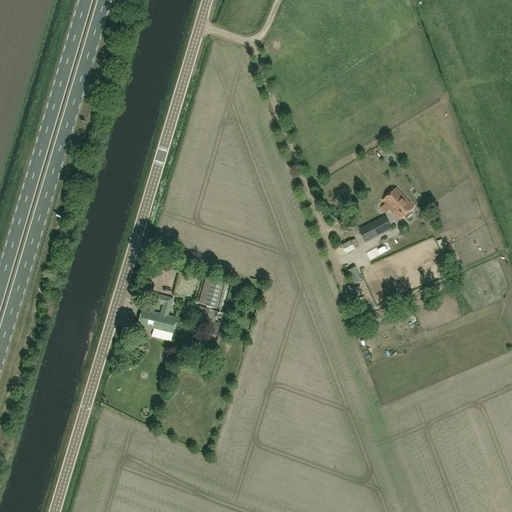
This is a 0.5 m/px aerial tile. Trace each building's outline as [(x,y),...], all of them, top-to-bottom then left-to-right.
[(396,188),(382,201),(385,204),(382,207),(387,212),(390,209),(401,220),(414,207),(396,188)] [(366,243),(374,239),(392,230),(385,217),(367,226),(359,230),(366,243)] [(359,246),(355,239),(351,241),(351,240),(342,245),(346,254),(355,249),(355,248),(359,246)] [(156,260),(150,259),(148,270),(154,272),(156,260)] [(200,304),(217,309),(226,282),(209,277),(200,304)] [(173,299),(169,298),(153,294),(151,302),(162,305),(159,314),(141,310),(137,326),(172,335),(176,318),(168,316),(170,306),(171,307),(173,299)] [(217,333),(219,324),(215,323),(217,312),(213,311),(199,307),(193,325),(202,328),(217,333)]
